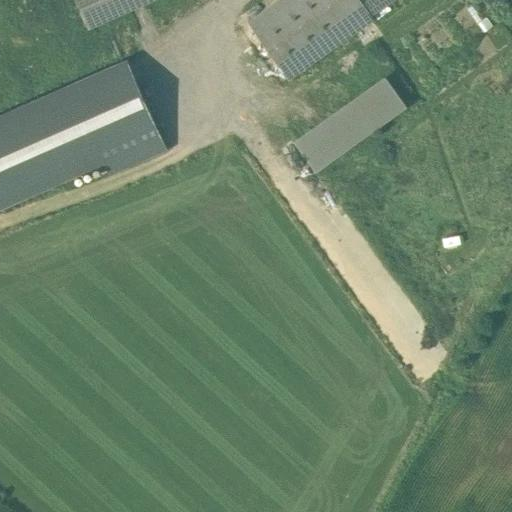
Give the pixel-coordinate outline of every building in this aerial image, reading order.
[(78,0),(90,25),(91,26),(92,25),(92,24),(108,18),(110,17),(109,17),(145,1),(146,1),(147,1),(147,0),(78,0)] [(361,0),(281,0),(249,23),(288,79),(372,15),(361,0)] [(361,0),(372,15),(393,0),(361,0)] [(125,60),(0,108),(0,209),(159,147),(125,60)] [(386,82),(299,144),(317,168),(404,106),(386,82)]
